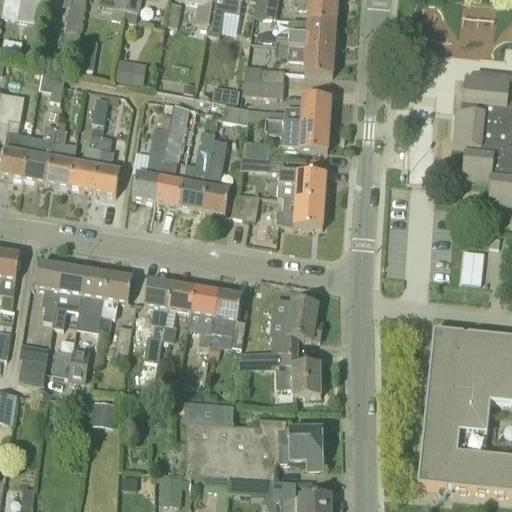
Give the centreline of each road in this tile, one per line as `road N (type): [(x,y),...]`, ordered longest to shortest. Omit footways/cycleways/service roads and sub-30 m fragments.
road 1 (residential): [(358,284),(0,228)]
road 2 (residential): [(358,284),(383,0)]
road 3 (residential): [(364,511),(358,284)]
